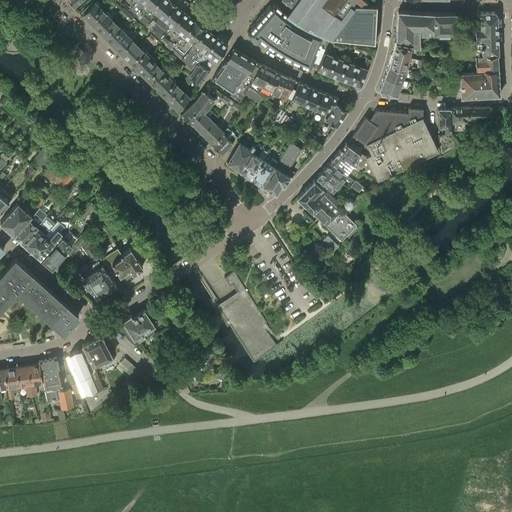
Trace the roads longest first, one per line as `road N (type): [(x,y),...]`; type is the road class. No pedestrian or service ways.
road 1 (residential): [(248,223),(175,130),(42,0)]
road 2 (unclassified): [(246,420),(434,394),(511,362)]
road 3 (unclassified): [(0,454),(246,420)]
road 4 (residential): [(365,95),(505,99),(503,3)]
road 5 (unclassified): [(246,420),(186,398),(99,322)]
road 6 (residential): [(99,322),(248,223)]
road 7 (residential): [(248,223),(316,164),(365,95)]
road 8 (residential): [(233,32),(303,74),(365,95)]
road 9 (residential): [(99,322),(0,232)]
